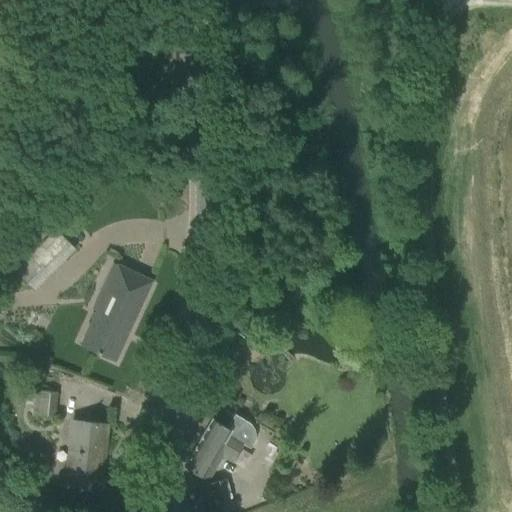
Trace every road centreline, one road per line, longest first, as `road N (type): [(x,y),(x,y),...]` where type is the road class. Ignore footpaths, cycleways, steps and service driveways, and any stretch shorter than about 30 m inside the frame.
road 1 (unclassified): [(164,511),(201,232),(184,0)]
road 2 (track): [(459,511),(430,309),(437,0)]
